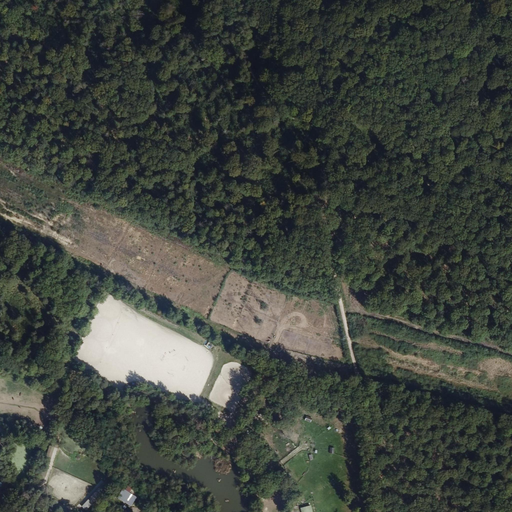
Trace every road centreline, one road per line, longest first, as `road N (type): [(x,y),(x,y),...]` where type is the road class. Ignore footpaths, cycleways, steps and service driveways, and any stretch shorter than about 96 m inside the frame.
road 1 (track): [(376,511),(364,378),(329,251),(334,213)]
road 2 (track): [(227,0),(245,56),(293,120),(313,114),(324,121),(320,143),(332,200)]
road 3 (track): [(332,200),(511,85)]
